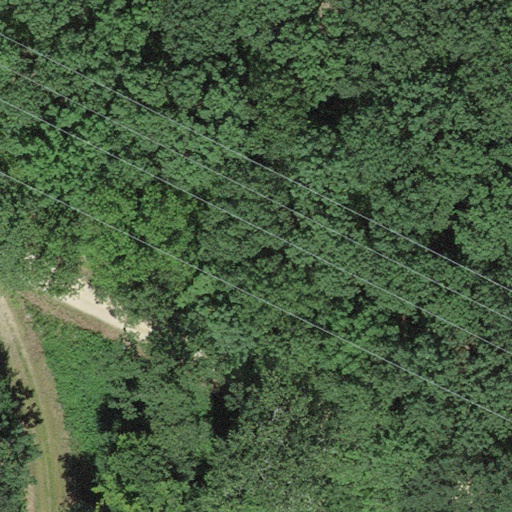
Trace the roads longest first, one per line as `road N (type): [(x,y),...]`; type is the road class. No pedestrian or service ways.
road 1 (track): [(0,259),(506,511)]
road 2 (track): [(53,511),(23,353),(0,315)]
